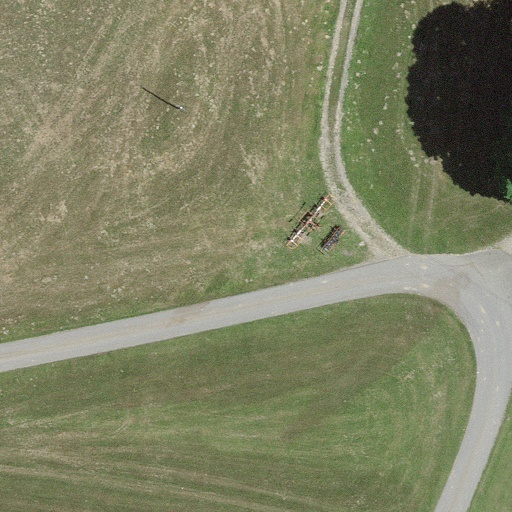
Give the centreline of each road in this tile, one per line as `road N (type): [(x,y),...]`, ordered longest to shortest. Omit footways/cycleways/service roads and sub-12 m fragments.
road 1 (unclassified): [(0,359),(381,279),(444,280),(471,292),(492,315),(499,355),(492,408),(445,511)]
road 2 (track): [(415,276),(344,207),(329,147),(346,0)]
